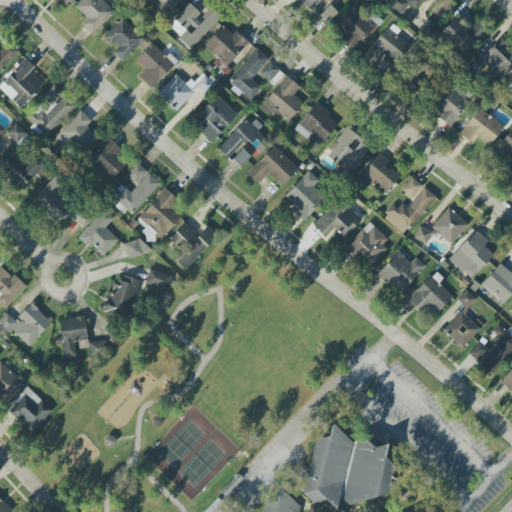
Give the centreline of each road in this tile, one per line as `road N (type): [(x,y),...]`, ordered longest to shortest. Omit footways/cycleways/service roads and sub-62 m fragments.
road 1 (residential): [(13,0),(181,159),(511,439)]
road 2 (residential): [(251,0),(511,218)]
